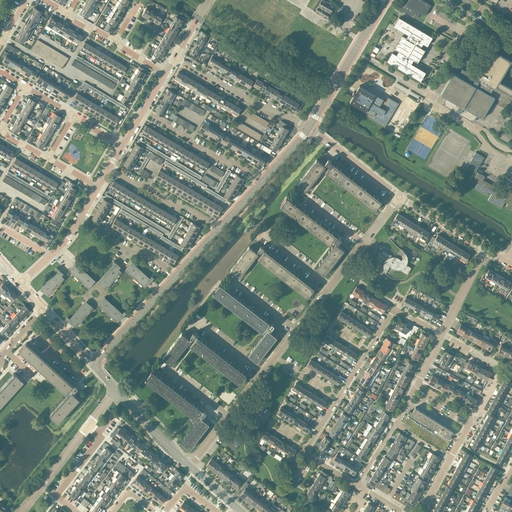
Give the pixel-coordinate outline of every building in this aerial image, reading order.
[(321,0),(318,6),(315,12),(320,15),(327,19),(335,6),(324,0),(321,0)] [(412,15),(418,18),(420,13),(424,16),(431,5),(422,0),(408,0),(406,4),(402,2),(398,8),(411,16),(412,15)] [(116,7),(123,11),(126,6),(119,2),(116,7)] [(82,8),(90,12),(93,7),(85,3),(82,8)] [(147,18),(152,10),(153,8),(150,6),(149,9),(146,7),(141,15),(147,18)] [(31,13),(38,17),(41,12),(34,7),(31,13)] [(113,12),(120,16),(123,11),(116,7),(113,12)] [(79,13),(87,18),(90,12),(82,8),(79,13)] [(147,18),(152,21),(157,13),(152,10),(147,18)] [(110,17),(117,21),(120,16),(113,12),(110,17)] [(28,18),(35,22),(38,17),(31,13),(28,18)] [(152,21),(158,24),(162,17),(157,13),(152,21)] [(172,22),(180,26),(183,21),(175,16),(172,22)] [(46,25),(52,28),(56,20),(51,17),(46,25)] [(107,23),(114,27),(117,21),(110,17),(107,23)] [(392,52),(387,61),(421,81),(426,72),(411,63),(414,60),(418,62),(425,49),(421,47),(423,43),(427,46),(433,37),(399,17),(394,26),(409,34),(406,38),(402,36),(395,48),(399,51),(397,55),(392,52)] [(24,23),(32,28),(35,22),(28,18),(24,23)] [(52,28),(57,31),(61,24),(56,20),(52,28)] [(102,27),(111,32),(114,27),(107,23),(106,22),(102,27)] [(169,27),(177,32),(180,26),(172,22),(169,27)] [(21,28),(29,33),(32,28),(24,23),(21,28)] [(57,31),(62,34),(67,27),(61,24),(57,31)] [(62,34),(67,37),(72,30),(67,27),(62,34)] [(166,33),(173,37),(177,32),(169,27),(166,33)] [(18,34),(26,38),(29,33),(21,28),(18,34)] [(67,37),(73,40),(77,33),(72,30),(67,37)] [(199,37),(206,41),(209,36),(202,32),(199,37)] [(73,40),(78,44),(82,36),(77,33),(73,40)] [(163,38),(170,43),(173,37),(166,33),(163,38)] [(15,39),(23,43),(26,38),(18,34),(15,39)] [(196,42),(203,46),(206,41),(199,37),(196,42)] [(159,44),(167,48),(170,43),(163,38),(159,44)] [(80,49),(85,53),(90,45),(84,42),(80,49)] [(193,47),(200,51),(203,46),(196,42),(193,47)] [(156,49),(164,54),(167,48),(159,44),(156,49)] [(85,53),(91,56),(95,48),(90,45),(85,53)] [(189,57),(196,61),(196,60),(195,60),(197,57),(200,51),(193,47),(190,53),(191,53),(189,57),(189,56),(189,57)] [(91,56),(96,59),(100,51),(95,48),(91,56)] [(153,59),(158,62),(160,59),(161,59),(164,54),(156,49),(153,55),(155,56),(153,59)] [(453,72),(441,93),(446,96),(442,103),(473,122),(477,115),(482,118),(495,97),(511,107),(511,88),(500,81),(511,61),(492,49),(476,77),(462,68),(458,75),(453,72)] [(2,61),(7,64),(12,56),(5,51),(1,57),(4,58),(2,61)] [(96,59),(101,62),(105,54),(100,51),(96,59)] [(101,62),(106,65),(111,57),(105,54),(101,62)] [(13,67),(16,61),(18,59),(12,56),(7,64),(13,67)] [(208,63),(213,66),(217,59),(212,56),(208,63)] [(106,65),(111,68),(116,61),(111,57),(106,65)] [(213,66),(218,69),(222,62),(217,59),(213,66)] [(13,67),(18,71),(22,64),(16,61),(13,67)] [(111,68),(117,71),(121,64),(116,61),(111,68)] [(218,69),(223,72),(227,66),(222,62),(218,69)] [(18,71),(23,74),(27,67),(22,64),(18,71)] [(117,71),(122,74),(126,67),(121,64),(117,71)] [(135,74),(142,79),(145,73),(147,71),(139,66),(137,69),(138,69),(135,74)] [(223,72),(229,76),(233,69),(227,66),(223,72)] [(23,74),(28,77),(32,71),(27,67),(23,74)] [(229,76),(234,79),(238,72),(233,69),(229,76)] [(28,77),(34,80),(37,74),(32,71),(28,77)] [(175,78),(180,82),(184,75),(179,71),(175,78)] [(35,81),(41,84),(46,75),(41,72),(35,81)] [(239,82),(243,75),(244,73),(242,72),(241,73),(238,72),(234,79),(239,82)] [(132,80),(139,84),(142,79),(135,74),(132,80)] [(46,87),(50,81),(51,78),(46,75),(41,84),(46,87)] [(180,82),(185,85),(189,78),(184,75),(180,82)] [(239,82),(244,85),(248,78),(243,75),(239,82)] [(185,85),(190,88),(194,81),(189,78),(185,85)] [(244,85),(250,88),(254,81),(248,78),(244,85)] [(253,86),(259,89),(263,82),(257,79),(253,86)] [(129,85),(136,89),(139,84),(132,80),(129,85)] [(46,87),(51,90),(55,84),(50,81),(46,87)] [(190,88),(196,91),(200,84),(194,81),(190,88)] [(51,90),(57,93),(60,87),(57,85),(59,83),(56,82),(55,84),(51,90)] [(259,89),(264,92),(268,85),(263,82),(259,89)] [(264,92),(269,95),(275,85),(269,82),(268,85),(264,92)] [(3,90),(9,93),(13,88),(6,84),(3,90)] [(196,91),(201,94),(205,87),(200,84),(196,91)] [(126,90),(133,94),(136,89),(129,85),(126,90)] [(269,95),(274,98),(280,88),(275,85),(269,95)] [(366,116),(385,127),(398,103),(388,97),(386,101),(383,100),(383,99),(360,85),(356,92),(354,91),(352,94),(354,95),(350,102),(368,113),(367,116),(366,115),(366,116)] [(57,93),(62,97),(66,90),(60,87),(57,93)] [(201,94),(206,97),(210,90),(205,87),(201,94)] [(0,89),(0,94),(6,99),(9,93),(3,90),(1,88),(0,89)] [(274,98),(279,101),(284,94),(285,92),(280,88),(274,98)] [(165,94),(172,99),(175,93),(168,89),(165,94)] [(62,97),(67,100),(71,94),(66,90),(62,97)] [(123,95),(130,99),(133,94),(126,90),(123,95)] [(206,97),(211,100),(215,93),(210,90),(206,97)] [(72,100),(78,104),(82,96),(77,93),(72,100)] [(211,100),(216,103),(220,96),(215,93),(211,100)] [(162,100),(169,104),(172,99),(165,94),(162,100)] [(279,101),(285,104),(289,97),(284,94),(279,101)] [(120,101),(127,105),(130,99),(123,95),(120,101)] [(78,104),(83,107),(87,99),(82,96),(78,104)] [(216,103),(222,106),(226,99),(220,96),(216,103)] [(285,104),(290,107),(294,100),(289,97),(285,104)] [(26,103),(32,107),(34,108),(38,103),(35,102),(36,100),(33,98),(32,99),(29,98),(26,103)] [(83,107),(88,110),(93,102),(87,99),(83,107)] [(222,106),(227,109),(231,102),(226,99),(222,106)] [(159,105),(166,109),(169,104),(162,100),(159,105)] [(295,110),(298,112),(303,103),(300,102),(299,103),(294,100),(290,107),(295,110)] [(88,110),(93,113),(98,105),(93,102),(88,110)] [(227,109),(232,112),(236,105),(231,102),(227,109)] [(23,108),(29,112),(32,107),(26,103),(23,108)] [(93,113),(99,116),(103,109),(98,105),(93,113)] [(156,113),(162,116),(165,113),(164,112),(166,109),(159,105),(156,110),(157,111),(156,113)] [(232,112),(237,116),(241,109),(236,105),(232,112)] [(20,114),(26,117),(29,112),(23,108),(20,114)] [(99,116),(104,119),(108,112),(103,109),(99,116)] [(104,119),(109,122),(113,115),(108,112),(104,119)] [(51,118),(58,122),(61,117),(54,113),(51,118)] [(17,119),(23,123),(26,117),(20,114),(17,119)] [(109,122),(114,125),(119,118),(113,115),(109,122)] [(48,123),(55,127),(58,122),(51,118),(48,123)] [(13,124),(20,128),(23,123),(17,119),(13,124)] [(279,131),(286,135),(289,130),(286,128),(288,125),(281,121),(278,126),(280,128),(279,131)] [(199,129),(205,132),(209,125),(203,122),(199,129)] [(45,129),(52,133),(55,127),(48,123),(45,129)] [(10,130),(16,133),(20,128),(13,124),(10,130)] [(205,132),(210,135),(214,128),(209,125),(205,132)] [(142,133),(148,136),(152,129),(147,126),(142,133)] [(210,135),(215,138),(219,131),(214,128),(210,135)] [(42,134),(49,138),(52,133),(45,129),(42,134)] [(148,136),(153,139),(157,132),(152,129),(148,136)] [(215,138),(220,141),(224,134),(219,131),(215,138)] [(276,136),(283,140),(286,135),(279,131),(276,136)] [(153,139),(158,142),(162,135),(157,132),(153,139)] [(39,139),(45,143),(49,138),(42,134),(39,139)] [(220,141),(226,144),(230,138),(224,134),(220,141)] [(158,142),(163,146),(168,138),(162,135),(158,142)] [(273,141),(280,145),(283,140),(276,136),(273,141)] [(163,146),(168,149),(173,141),(168,138),(163,146)] [(226,144),(231,148),(235,141),(230,138),(226,144)] [(35,144),(42,148),(45,143),(39,139),(35,144)] [(168,149),(174,152),(178,144),(173,141),(168,149)] [(231,148),(236,151),(240,144),(235,141),(231,148)] [(269,146),(276,151),(280,145),(273,141),(269,146)] [(133,149),(140,153),(144,148),(136,143),(133,149)] [(174,152),(179,155),(183,147),(178,144),(174,152)] [(236,151),(241,154),(245,147),(240,144),(236,151)] [(246,157),(251,150),(252,148),(246,145),(245,147),(241,154),(246,157)] [(0,152),(0,153),(5,157),(9,150),(4,146),(0,152)] [(179,155),(184,158),(188,150),(183,147),(179,155)] [(130,154),(137,158),(140,153),(133,149),(130,154)] [(5,157),(11,160),(15,153),(9,150),(5,157)] [(184,158),(189,161),(194,154),(188,150),(184,158)] [(246,157),(252,160),(256,153),(251,150),(246,157)] [(137,172),(140,174),(143,169),(149,158),(152,153),(150,151),(137,172)] [(467,166),(476,171),(484,157),(476,152),(467,166)] [(252,160),(257,163),(261,156),(256,153),(252,160)] [(127,159),(134,164),(137,158),(130,154),(127,159)] [(189,161),(194,164),(199,157),(194,154),(189,161)] [(257,163),(262,166),(264,163),(267,165),(270,159),(265,155),(264,158),(261,156),(257,163)] [(194,164),(200,167),(204,160),(199,157),(194,164)] [(11,165),(17,169),(21,161),(16,158),(11,165)] [(124,165),(131,169),(134,164),(127,159),(124,165)] [(326,166),(324,164),(319,161),(317,159),(297,184),(306,190),(307,191),(322,171),(326,166)] [(200,167),(205,170),(209,163),(204,160),(200,167)] [(17,169),(22,172),(26,164),(21,161),(17,169)] [(328,173),(375,210),(382,201),(331,161),(330,162),(332,163),(328,168),(325,172),(328,173)] [(22,172),(27,175),(31,167),(26,164),(22,172)] [(27,175),(32,178),(37,170),(31,167),(27,175)] [(32,178),(37,181),(42,174),(37,170),(32,178)] [(155,177),(161,181),(165,173),(160,170),(155,177)] [(506,207),(511,210),(511,187),(509,186),(505,193),(499,189),(501,186),(497,184),(495,187),(483,179),(485,176),(478,172),(474,179),(477,181),(473,187),(487,195),(488,192),(491,194),(488,200),(501,208),(505,202),(508,203),(506,207)] [(161,181),(166,184),(170,176),(165,173),(161,181)] [(37,181),(43,184),(47,177),(42,174),(37,181)] [(233,180),(241,184),(244,179),(237,174),(233,180)] [(166,184),(171,187),(176,179),(170,176),(166,184)] [(43,184),(48,187),(52,180),(47,177),(43,184)] [(171,187),(176,190),(181,182),(176,179),(171,187)] [(48,187),(53,190),(58,183),(52,180),(48,187)] [(230,185),(238,189),(241,184),(233,180),(230,185)] [(110,188),(115,191),(119,184),(114,181),(110,188)] [(66,191),(73,195),(76,189),(77,186),(70,182),(67,187),(68,188),(66,191)] [(176,190),(182,193),(186,185),(181,182),(176,190)] [(115,191),(120,195),(125,187),(119,184),(115,191)] [(182,193),(187,196),(191,188),(186,185),(182,193)] [(227,190),(235,194),(238,189),(230,185),(227,190)] [(120,195),(126,198),(130,190),(125,187),(120,195)] [(187,196),(192,199),(196,192),(191,188),(187,196)] [(126,198),(131,201),(135,193),(130,190),(126,198)] [(224,196),(232,200),(235,194),(227,190),(224,196)] [(63,196),(70,200),(73,195),(66,191),(63,196)] [(192,199),(197,202),(202,195),(196,192),(192,199)] [(131,201),(136,204),(140,196),(135,193),(131,201)] [(197,202),(202,205),(207,198),(202,195),(197,202)] [(60,201),(67,205),(70,200),(63,196),(60,201)] [(136,204),(141,207),(146,199),(140,196),(136,204)] [(330,245),(333,241),(336,237),(338,238),(339,237),(287,197),(280,206),(330,245)] [(12,203),(17,206),(20,201),(15,198),(12,203)] [(101,204),(108,208),(111,203),(104,198),(101,204)] [(202,205),(208,208),(212,201),(207,198),(202,205)] [(141,207),(146,210),(151,202),(146,199),(141,207)] [(57,206),(64,210),(67,205),(60,201),(58,200),(55,205),(57,206)] [(208,208),(213,211),(217,204),(212,201),(208,208)] [(146,210),(152,213),(156,206),(151,202),(146,210)] [(97,209),(105,213),(108,208),(101,204),(97,209)] [(213,211),(218,215),(223,207),(217,204),(213,211)] [(54,212),(61,216),(64,210),(57,206),(54,212)] [(152,213),(157,216),(161,209),(156,206),(152,213)] [(28,212),(33,215),(36,210),(31,207),(28,212)] [(9,220),(13,213),(15,211),(9,208),(4,217),(9,220)] [(94,214),(102,219),(105,213),(97,209),(94,214)] [(157,216),(162,219),(166,212),(161,209),(157,216)] [(51,217),(58,221),(61,216),(54,212),(51,217)] [(162,219),(167,222),(172,215),(166,212),(162,219)] [(9,220),(14,223),(18,216),(13,213),(9,220)] [(399,224),(403,216),(398,213),(393,221),(399,224)] [(91,220),(99,224),(102,219),(94,214),(91,220)] [(167,222),(173,225),(177,218),(172,215),(167,222)] [(14,223),(20,226),(24,219),(18,216),(14,223)] [(404,227),(409,220),(403,216),(399,224),(404,227)] [(111,226),(117,229),(121,221),(116,218),(111,226)] [(20,226),(25,229),(29,222),(24,219),(20,226)] [(410,230),(414,223),(409,220),(404,227),(410,230)] [(117,229),(122,232),(126,225),(121,221),(117,229)] [(25,229),(30,232),(34,225),(29,222),(25,229)] [(190,228),(197,232),(200,227),(193,223),(190,228)] [(415,234),(420,226),(414,223),(410,230),(415,234)] [(30,232),(35,235),(39,228),(34,225),(30,232)] [(122,232),(127,235),(132,228),(126,225),(122,232)] [(35,235),(40,238),(45,232),(46,229),(40,226),(39,228),(35,235)] [(417,235),(420,237),(425,229),(420,226),(415,234),(412,238),(414,239),(417,235)] [(127,235),(132,238),(137,231),(132,228),(127,235)] [(186,233),(194,238),(197,232),(190,228),(186,233)] [(46,240),(50,242),(54,235),(51,232),(46,229),(45,232),(40,238),(46,242),(46,240)] [(424,242),(427,244),(432,236),(429,234),(430,233),(425,229),(420,237),(426,240),(424,242)] [(132,238),(138,241),(142,234),(137,231),(132,238)] [(183,238),(191,243),(194,238),(186,233),(183,238)] [(138,241),(143,244),(147,237),(142,234),(138,241)] [(433,242),(439,245),(443,238),(438,234),(436,238),(433,237),(428,245),(431,246),(433,242)] [(143,244),(148,247),(152,240),(147,237),(143,244)] [(180,244),(188,248),(191,243),(183,238),(180,244)] [(387,274),(390,277),(391,277),(392,278),(394,278),(395,279),(396,279),(397,279),(399,279),(400,279),(401,279),(405,278),(407,275),(412,267),(406,264),(407,263),(407,262),(408,261),(408,260),(408,259),(408,258),(408,257),(407,256),(407,255),(406,254),(406,253),(405,252),(404,251),(403,250),(402,249),(397,246),(395,244),(392,241),(390,238),(390,239),(385,246),(386,246),(388,247),(389,248),(390,248),(391,249),(393,250),(394,251),(394,252),(394,253),(395,253),(395,254),(395,255),(395,256),(394,256),(393,256),(383,250),(378,257),(385,261),(384,262),(384,263),(383,264),(383,268),(384,269),(384,270),(385,271),(385,272),(386,273),(387,274)] [(439,245),(444,248),(449,241),(443,238),(439,245)] [(148,247),(153,251),(158,243),(152,240),(148,247)] [(444,248),(449,252),(454,244),(449,241),(444,248)] [(153,251),(159,254),(163,246),(158,243),(153,251)] [(317,269),(325,275),(345,250),(337,244),(335,243),(316,268),(317,269)] [(449,252),(455,255),(459,247),(454,244),(449,252)] [(257,251),(259,253),(260,253),(261,255),(264,250),(263,249),(264,248),(265,247),(262,245),(262,246),(261,246),(257,251)] [(159,254),(164,257),(168,249),(163,246),(159,254)] [(259,253),(257,251),(249,246),(230,271),(239,278),(255,258),(259,253)] [(455,255),(460,258),(465,251),(459,247),(455,255)] [(260,260),(308,297),(315,288),(264,248),(263,249),(264,250),(261,255),(258,258),(260,260)] [(164,257),(169,260),(173,252),(168,249),(164,257)] [(460,258),(467,262),(469,258),(468,258),(470,254),(465,251),(460,258)] [(169,260),(174,263),(179,255),(173,252),(169,260)] [(69,270),(89,288),(93,283),(94,284),(96,281),(78,264),(80,262),(78,260),(69,270)] [(101,285),(106,289),(124,270),(114,260),(112,263),(114,265),(97,283),(100,286),(101,285)] [(125,270),(145,288),(154,278),(152,276),(150,278),(131,261),(129,264),(130,265),(125,270)] [(453,269),(461,274),(463,270),(455,266),(453,269)] [(44,292),(48,296),(67,276),(57,267),(55,269),(57,271),(40,290),(43,293),(44,292)] [(487,278),(490,280),(495,272),(489,269),(487,268),(481,280),(484,282),(487,278)] [(490,280),(496,283),(500,275),(495,272),(490,280)] [(496,283),(501,286),(506,278),(500,275),(496,283)] [(505,291),(508,293),(511,285),(511,284),(510,283),(511,282),(506,278),(501,286),(500,288),(505,291)] [(263,332),(266,328),(269,323),(271,325),(271,324),(220,284),(214,291),(213,291),(213,292),(213,293),(263,332)] [(352,293),(358,296),(362,290),(356,286),(352,293)] [(3,292),(7,296),(12,291),(7,287),(3,292)] [(358,296),(363,299),(367,293),(362,290),(358,296)] [(7,296),(12,300),(16,295),(12,291),(7,296)] [(367,304),(368,302),(372,296),(367,293),(363,299),(362,301),(367,304)] [(98,305),(118,323),(127,313),(125,311),(123,313),(104,296),(101,299),(102,300),(98,305)] [(368,302),(373,306),(377,299),(372,296),(368,302)] [(403,303),(409,306),(412,300),(406,297),(403,303)] [(373,306),(378,309),(382,302),(377,299),(373,306)] [(66,319),(76,328),(94,308),(89,303),(90,303),(87,300),(70,318),(68,316),(66,319)] [(409,306),(414,309),(417,303),(412,300),(409,306)] [(378,309),(383,312),(387,306),(382,302),(378,309)] [(414,309),(420,312),(423,306),(417,303),(414,309)] [(20,309),(25,314),(29,309),(24,305),(20,309)] [(420,312),(425,315),(428,309),(423,306),(420,312)] [(425,315),(431,318),(435,310),(433,308),(431,310),(428,309),(425,315)] [(16,314),(21,319),(25,314),(20,309),(16,314)] [(431,318),(436,321),(440,315),(437,313),(438,311),(435,310),(431,318)] [(337,317),(342,320),(346,314),(341,311),(337,317)] [(12,318),(17,323),(21,319),(16,314),(12,318)] [(342,320),(348,323),(351,317),(346,314),(342,320)] [(348,323),(353,327),(356,321),(351,317),(348,323)] [(8,323),(13,327),(17,323),(12,318),(10,320),(8,318),(6,321),(8,323)] [(394,327),(400,330),(404,323),(398,320),(394,327)] [(4,327),(9,332),(13,327),(8,323),(6,321),(4,323),(6,325),(4,327)] [(353,327),(358,330),(362,324),(356,321),(353,327)] [(267,329),(268,330),(270,331),(274,326),(274,325),(275,324),(272,322),(271,324),(271,325),(269,323),(266,328),(267,329)] [(456,332),(462,335),(466,328),(462,325),(462,324),(459,322),(456,329),(458,330),(456,332)] [(406,333),(409,328),(410,326),(404,323),(400,330),(406,333)] [(358,330),(363,333),(367,327),(362,324),(358,330)] [(0,331),(0,332),(5,336),(9,332),(4,327),(0,331)] [(363,333),(368,336),(372,330),(367,327),(363,333)] [(462,335),(468,338),(472,331),(466,328),(462,335)] [(248,355),(258,362),(277,337),(270,331),(268,330),(248,355)] [(468,338),(473,341),(477,334),(472,331),(468,338)] [(191,340),(189,338),(182,332),(162,358),(165,359),(168,362),(172,365),(187,344),(191,340)] [(189,338),(191,340),(192,340),(193,341),(197,337),(195,336),(196,335),(197,333),(195,332),(194,333),(193,332),(189,338)] [(422,333),(419,339),(427,343),(430,337),(422,333)] [(473,341),(479,344),(483,337),(477,334),(473,341)] [(193,347),(240,384),(247,375),(196,335),(195,336),(197,337),(193,341),(191,345),(193,347)] [(322,341),(328,344),(331,338),(326,335),(322,341)] [(479,344),(484,347),(488,340),(483,337),(479,344)] [(484,347),(490,350),(491,348),(494,350),(498,342),(490,337),(488,340),(484,347)] [(328,344),(333,347),(337,341),(331,338),(328,344)] [(384,344),(391,348),(394,343),(387,338),(384,344)] [(419,339),(416,344),(424,348),(427,343),(419,339)] [(66,393),(69,389),(73,385),(74,386),(75,385),(27,341),(19,350),(66,393)] [(333,347),(338,350),(342,344),(337,341),(333,347)] [(338,350),(343,354),(347,347),(342,344),(338,350)] [(380,349),(387,353),(391,348),(384,344),(380,349)] [(416,344),(414,350),(421,354),(424,348),(416,344)] [(497,352),(503,355),(507,347),(501,344),(497,352)] [(343,354),(348,357),(352,351),(347,347),(343,354)] [(503,355),(508,358),(511,351),(511,350),(507,347),(503,355)] [(377,354),(384,359),(387,353),(380,349),(377,354)] [(410,358),(415,361),(416,359),(418,360),(421,354),(414,350),(410,358)] [(442,356),(450,360),(452,362),(454,359),(451,358),(454,352),(449,350),(448,352),(446,351),(442,356)] [(348,357),(353,360),(357,354),(352,351),(348,357)] [(373,360),(381,364),(384,359),(377,354),(373,360)] [(440,366),(447,370),(449,367),(447,366),(450,360),(442,356),(439,362),(441,363),(440,366)] [(307,365),(312,369),(316,363),(311,359),(307,365)] [(370,365),(377,370),(381,364),(373,360),(370,365)] [(465,368),(471,371),(475,363),(469,360),(465,368)] [(405,367),(413,371),(416,365),(408,361),(405,367)] [(312,369),(317,372),(321,366),(316,363),(312,369)] [(471,371),(476,374),(480,366),(475,363),(471,371)] [(367,370),(374,375),(377,370),(370,365),(367,370)] [(476,374),(482,377),(486,369),(484,368),(484,367),(481,365),(480,366),(476,374)] [(317,372),(322,375),(326,369),(321,366),(317,372)] [(402,373),(410,376),(413,371),(405,367),(402,373)] [(322,375),(327,378),(331,372),(326,369),(322,375)] [(482,377),(488,380),(492,373),(486,369),(482,377)] [(195,418),(198,414),(201,410),(203,411),(204,410),(152,370),(147,378),(146,377),(145,378),(146,379),(145,380),(195,418)] [(363,376),(371,380),(374,375),(367,370),(363,376)] [(327,378),(333,381),(336,375),(331,372),(327,378)] [(0,405),(22,381),(22,380),(22,379),(21,379),(14,373),(0,388),(0,405)] [(399,378),(407,382),(410,376),(402,373),(399,378)] [(333,381),(338,385),(342,379),(336,375),(333,381)] [(428,383),(434,386),(438,378),(432,375),(428,383)] [(360,381),(367,386),(371,380),(363,376),(360,381)] [(397,384),(404,388),(407,382),(399,378),(397,384)] [(434,386),(439,389),(444,381),(438,378),(434,386)] [(502,384),(508,387),(511,382),(505,379),(502,384)] [(439,389),(445,392),(449,384),(444,381),(439,389)] [(292,389),(297,392),(301,386),(296,383),(292,389)] [(69,389),(71,391),(73,393),(78,388),(77,387),(79,386),(77,384),(75,385),(74,386),(73,385),(69,389)] [(355,393),(361,396),(364,391),(366,389),(359,384),(357,387),(358,388),(355,393)] [(394,390),(401,393),(404,388),(397,384),(394,390)] [(445,392),(451,395),(455,387),(449,384),(445,392)] [(499,389),(505,393),(508,387),(502,384),(499,389)] [(297,392),(302,395),(306,389),(301,386),(297,392)] [(451,395),(456,398),(460,390),(455,387),(451,395)] [(302,395),(308,399),(311,393),(306,389),(302,395)] [(496,395),(502,398),(505,393),(499,389),(496,395)] [(391,395),(399,399),(401,393),(394,390),(391,395)] [(456,398),(462,401),(466,393),(460,390),(456,398)] [(50,414),(59,422),(80,399),(73,393),(71,391),(50,414)] [(308,399),(313,402),(316,396),(311,393),(308,399)] [(352,398),(357,402),(361,396),(355,393),(352,398)] [(462,401),(467,404),(471,396),(466,393),(462,401)] [(388,401),(396,405),(399,399),(391,395),(388,401)] [(493,400),(499,403),(502,398),(496,395),(493,400)] [(313,402),(318,405),(321,399),(316,396),(313,402)] [(467,404),(473,407),(477,399),(471,396),(467,404)] [(348,404),(354,407),(357,402),(352,398),(348,404)] [(318,405),(323,408),(327,402),(321,399),(318,405)] [(490,405),(496,409),(499,403),(493,400),(490,405)] [(385,407),(393,411),(396,405),(388,401),(385,407)] [(345,409),(351,413),(354,407),(348,404),(345,409)] [(487,411),(493,414),(496,409),(490,405),(487,411)] [(282,416),(286,410),(281,407),(277,413),(277,414),(280,416),(281,415),(282,416)] [(409,429),(444,451),(452,438),(450,437),(454,431),(416,407),(412,413),(410,412),(404,422),(411,427),(409,429)] [(199,415),(200,416),(202,418),(207,412),(206,412),(207,411),(205,409),(204,410),(203,411),(201,410),(198,414),(199,415)] [(287,420),(291,414),(286,410),(282,416),(284,417),(284,418),(287,420)] [(381,417),(387,420),(390,415),(385,411),(381,417)] [(339,418),(345,421),(347,423),(349,420),(347,419),(349,416),(343,412),(339,418)] [(293,423),(296,417),(291,414),(287,420),(290,422),(291,422),(293,423)] [(489,414),(486,419),(492,423),(495,417),(489,414)] [(181,441),(190,449),(210,423),(202,418),(200,416),(181,441)] [(297,426),(301,420),(296,417),(293,423),(294,424),(297,426)] [(378,422),(384,426),(387,420),(381,417),(378,422)] [(339,418),(336,423),(342,427),(345,421),(339,418)] [(486,419),(483,425),(489,428),(492,423),(486,419)] [(301,428),(303,429),(306,423),(301,420),(297,426),(301,429),(301,428)] [(304,431),(307,433),(308,432),(313,425),(307,421),(306,423),(303,429),(304,430),(304,431)] [(375,427),(380,431),(384,426),(378,422),(375,427)] [(333,429),(338,432),(341,434),(343,431),(340,430),(342,427),(336,423),(333,429)] [(483,425),(480,430),(489,435),(492,429),(489,428),(483,425)] [(113,437),(116,433),(120,428),(117,426),(110,435),(113,437)] [(369,431),(377,436),(380,431),(375,427),(372,426),(369,431)] [(116,433),(121,437),(126,430),(123,428),(122,429),(121,427),(120,428),(116,433)] [(329,434),(335,438),(338,432),(333,429),(329,434)] [(121,437),(126,440),(130,435),(129,433),(129,432),(126,430),(121,437)] [(477,435),(483,439),(486,440),(489,435),(480,430),(477,435)] [(267,440),(271,435),(266,431),(262,437),(262,438),(265,440),(266,439),(267,440)] [(368,438),(374,442),(377,436),(369,431),(365,436),(368,438)] [(396,438),(403,442),(403,443),(407,437),(400,432),(396,438)] [(224,442),(235,450),(243,440),(236,434),(233,438),(229,435),(228,437),(224,442)] [(126,440),(131,444),(135,438),(130,435),(126,440)] [(272,444),(276,438),(271,435),(267,440),(269,441),(269,442),(272,444)] [(474,441),(480,444),(483,439),(477,435),(474,441)] [(322,442),(328,446),(331,440),(325,436),(322,442)] [(131,444),(136,448),(140,442),(135,438),(131,444)] [(276,449),(281,441),(276,438),(272,444),(275,446),(274,447),(276,449)] [(364,443),(370,447),(374,442),(368,438),(364,443)] [(393,443),(401,448),(403,445),(401,444),(403,442),(396,438),(393,443)] [(282,451),(286,444),(281,441),(276,449),(278,450),(279,449),(282,451)] [(472,446),(477,449),(480,444),(474,441),(472,446)] [(136,448),(140,451),(145,445),(142,442),(142,443),(140,442),(136,448)] [(318,447),(324,451),(328,446),(322,442),(318,447)] [(361,449),(367,452),(370,447),(364,443),(361,449)] [(393,443),(390,448),(396,452),(397,452),(398,453),(401,448),(393,443)] [(413,451),(416,454),(421,446),(418,443),(413,451)] [(286,455),(288,453),(291,447),(286,444),(282,451),(285,453),(285,454),(286,455)] [(503,449),(509,452),(511,447),(506,444),(503,449)] [(145,455),(149,450),(148,448),(148,447),(145,445),(140,451),(145,455)] [(102,451),(109,456),(112,451),(107,447),(105,449),(104,448),(102,451)] [(289,455),(292,457),(293,456),(296,451),(291,447),(288,453),(289,454),(289,455)] [(386,453),(394,458),(397,452),(396,452),(390,448),(386,453)] [(358,454),(363,458),(367,452),(361,449),(358,454)] [(500,454),(506,458),(509,452),(503,449),(500,454)] [(150,459),(154,453),(149,450),(145,455),(150,459)] [(101,455),(99,457),(105,461),(109,456),(102,451),(100,454),(101,455)] [(462,457),(468,461),(471,455),(465,452),(462,457)] [(153,465),(155,462),(159,457),(154,453),(150,459),(152,461),(151,463),(153,465)] [(430,459),(437,462),(440,457),(432,453),(429,458),(430,459)] [(497,460),(503,463),(506,458),(500,454),(497,460)] [(332,461),(338,464),(342,459),(336,455),(332,461)] [(211,469),(217,462),(220,458),(218,456),(215,460),(212,458),(206,465),(211,469)] [(388,466),(389,466),(392,461),(385,456),(381,462),(388,466)] [(99,457),(96,461),(101,466),(105,461),(99,457)] [(155,462),(159,466),(164,460),(161,457),(161,458),(159,457),(155,462)] [(460,463),(466,466),(468,461),(462,457),(460,463)] [(338,464),(343,468),(347,462),(342,459),(338,464)] [(427,464),(434,468),(437,462),(430,459),(427,464)] [(158,468),(162,472),(168,464),(167,463),(167,462),(164,460),(159,466),(158,468)] [(92,466),(97,470),(99,472),(101,470),(99,468),(101,466),(96,461),(92,466)] [(211,469),(216,473),(222,466),(217,462),(211,469)] [(343,468),(349,471),(352,465),(347,462),(343,468)] [(385,471),(387,472),(389,470),(386,468),(388,466),(381,462),(378,467),(385,471)] [(457,468),(463,471),(466,466),(460,463),(457,468)] [(424,469),(431,473),(434,468),(427,464),(424,469)] [(349,471),(354,475),(358,469),(352,465),(349,471)] [(88,471),(94,475),(97,470),(92,466),(88,471)] [(216,473),(221,477),(227,470),(222,466),(216,473)] [(489,472),(495,475),(498,469),(492,466),(489,472)] [(375,472),(381,476),(382,476),(384,473),(385,474),(387,472),(385,471),(378,467),(375,472)] [(176,472),(174,475),(180,480),(183,477),(182,476),(183,474),(175,468),(173,471),(176,472)] [(226,481),(232,473),(235,469),(233,468),(229,472),(227,470),(221,477),(226,481)] [(454,473),(460,476),(463,471),(457,468),(454,473)] [(420,475),(428,479),(431,473),(424,469),(423,469),(420,475)] [(85,476),(90,480),(94,475),(88,471),(85,476)] [(317,478),(323,482),(324,480),(324,481),(326,477),(327,478),(329,475),(322,471),(320,473),(317,478)] [(119,472),(115,477),(117,478),(124,483),(126,480),(125,479),(126,477),(119,472)] [(379,482),(380,482),(381,483),(385,478),(382,476),(381,476),(375,472),(371,477),(372,477),(377,480),(379,482)] [(486,477),(492,480),(495,475),(489,472),(486,477)] [(170,480),(177,485),(176,484),(177,482),(178,483),(180,480),(174,475),(172,473),(168,478),(170,480)] [(226,481),(231,484),(236,477),(232,473),(226,481)] [(451,479),(457,482),(460,476),(454,473),(451,479)] [(237,487),(239,489),(245,481),(238,475),(238,476),(236,477),(231,484),(236,488),(237,487)] [(81,480),(86,485),(90,480),(85,476),(81,480)] [(137,486),(142,480),(138,476),(133,481),(135,483),(134,484),(137,486)] [(372,489),(374,486),(377,480),(372,477),(366,486),(372,489)] [(417,483),(423,487),(426,481),(419,477),(416,483),(417,483)] [(483,482),(489,485),(492,480),(486,477),(483,482)] [(113,483),(119,487),(120,485),(121,486),(124,483),(117,478),(113,483)] [(317,478),(313,483),(320,487),(322,484),(321,484),(323,482),(317,478)] [(448,484),(454,487),(457,482),(451,479),(448,484)] [(77,485),(83,489),(86,485),(81,480),(77,485)] [(141,487),(143,489),(147,483),(142,480),(137,486),(140,488),(141,487)] [(164,483),(172,489),(173,487),(174,488),(177,485),(170,480),(168,483),(166,481),(164,483)] [(107,486),(110,488),(115,492),(119,487),(113,483),(111,481),(107,486)] [(240,495),(245,499),(251,492),(252,490),(247,486),(249,484),(246,482),(241,489),(243,491),(240,495)] [(480,487),(486,491),(489,485),(483,482),(480,487)] [(143,489),(148,492),(152,487),(147,483),(143,489)] [(313,483),(310,488),(316,492),(318,494),(322,488),(320,487),(313,483)] [(414,489),(420,492),(423,487),(417,483),(416,483),(414,489)] [(73,489),(79,494),(81,496),(85,491),(83,489),(77,485),(76,487),(75,486),(73,489)] [(152,496),(157,491),(156,490),(158,488),(156,486),(154,489),(152,487),(148,492),(152,496)] [(444,491),(450,494),(453,489),(447,486),(444,491)] [(477,493),(483,496),(486,491),(480,487),(477,493)] [(110,488),(106,492),(111,497),(115,492),(110,488)] [(307,496),(314,500),(316,498),(314,497),(316,494),(315,494),(316,492),(310,488),(307,494),(308,494),(307,496)] [(344,488),(341,493),(347,497),(348,495),(348,496),(351,492),(350,492),(344,488)] [(70,495),(75,499),(77,501),(79,499),(77,497),(79,494),(73,489),(70,492),(71,493),(70,495)] [(265,500),(267,502),(274,492),(270,489),(268,492),(270,494),(270,496),(267,498),(265,500)] [(411,494),(418,498),(420,492),(414,489),(411,494)] [(245,499),(250,503),(256,496),(259,492),(257,490),(254,494),(251,492),(245,499)] [(101,496),(102,497),(109,502),(111,499),(110,498),(111,497),(106,492),(104,491),(101,496)] [(156,501),(161,494),(157,491),(152,496),(154,497),(153,498),(156,501)] [(441,496),(447,500),(450,494),(444,491),(441,496)] [(392,497),(400,502),(403,497),(395,492),(392,497)] [(341,493),(338,498),(344,502),(346,499),(347,497),(341,493)] [(407,499),(409,500),(414,503),(415,503),(418,498),(411,494),(410,493),(407,499)] [(474,498),(480,501),(483,496),(477,493),(474,498)] [(160,502),(162,504),(166,498),(161,494),(156,501),(159,503),(160,502)] [(250,503),(255,506),(261,499),(256,496),(250,503)] [(438,502),(444,505),(447,500),(441,496),(438,502)] [(102,497),(99,502),(104,506),(105,504),(107,505),(109,502),(102,497)] [(334,503),(340,507),(341,505),(342,506),(344,502),(338,498),(334,503)] [(260,510),(266,503),(267,502),(265,500),(264,502),(261,499),(255,506),(260,510)] [(505,510),(510,502),(504,499),(501,505),(503,506),(502,508),(505,510)] [(403,509),(408,511),(414,503),(409,500),(406,505),(403,509)] [(470,505),(476,509),(479,503),(473,500),(470,505)] [(180,507),(185,510),(190,504),(187,502),(186,503),(184,501),(180,507)] [(0,511),(8,511),(9,510),(0,502),(0,511)] [(99,502),(95,507),(101,511),(104,509),(103,508),(104,506),(99,502)] [(435,507),(441,510),(444,505),(438,502),(435,507)] [(260,510),(262,511),(266,511),(271,507),(272,505),(270,504),(268,505),(266,503),(260,510)] [(338,511),(340,509),(339,509),(340,507),(334,503),(331,509),(336,511),(338,511)] [(368,503),(365,508),(370,511),(371,511),(375,507),(374,507),(368,503)]
